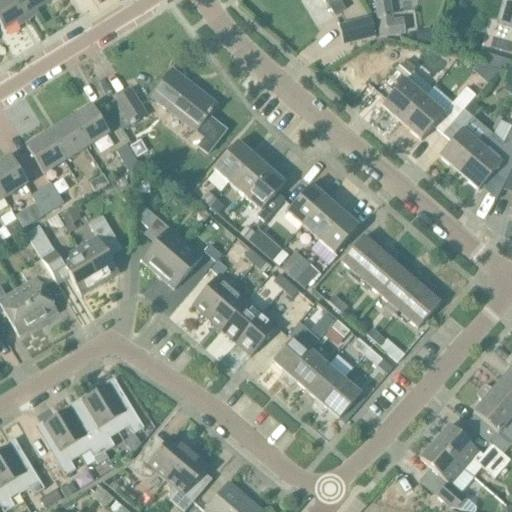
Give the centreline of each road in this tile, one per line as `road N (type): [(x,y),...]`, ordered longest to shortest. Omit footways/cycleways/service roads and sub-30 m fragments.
road 1 (residential): [(511,275),(489,265),(228,39),(202,0)]
road 2 (residential): [(0,412),(111,344),(205,402),(299,482),(320,487)]
road 3 (residential): [(320,487),(350,473),(511,290)]
road 4 (residential): [(0,95),(153,0)]
